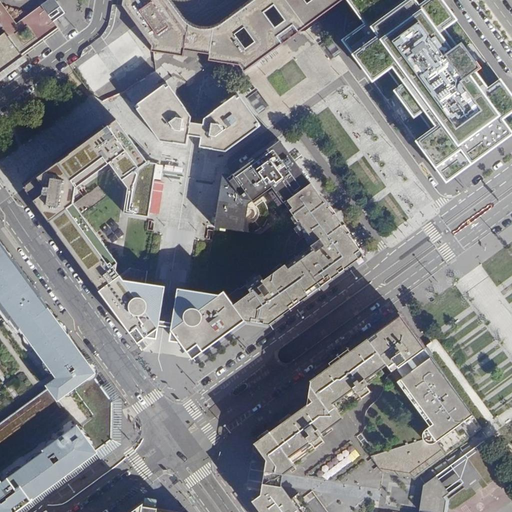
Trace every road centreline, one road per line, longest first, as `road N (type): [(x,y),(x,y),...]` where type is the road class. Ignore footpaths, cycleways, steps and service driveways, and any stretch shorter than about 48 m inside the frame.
road 1 (secondary): [(511,167),(165,431)]
road 2 (secondary): [(182,445),(511,203)]
road 3 (residential): [(165,431),(0,195)]
road 4 (residential): [(104,0),(91,33),(0,99)]
road 5 (secondary): [(165,431),(58,511)]
